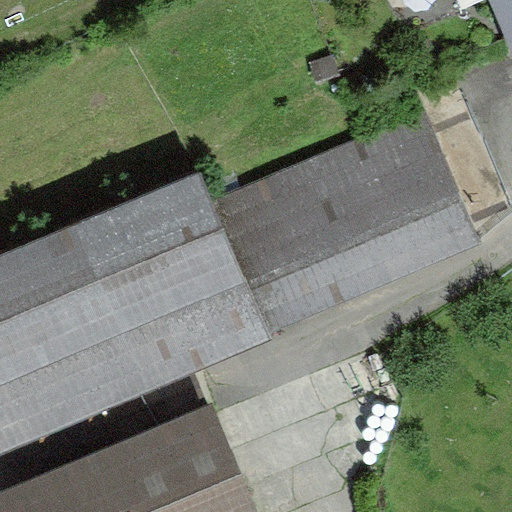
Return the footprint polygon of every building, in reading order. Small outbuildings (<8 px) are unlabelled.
[(511,0),(502,0),(511,22),(511,0)] [(311,61),(316,76),(336,69),(331,55),(311,61)] [(105,398),(265,331),(264,327),(478,236),(426,113),(211,203),(196,167),(0,249),(0,412),(94,372),(105,398)] [(0,496),(0,509),(1,511),(252,511),(209,408),(0,496)] [(0,448),(10,475),(94,442),(82,413),(0,445),(0,448)]
